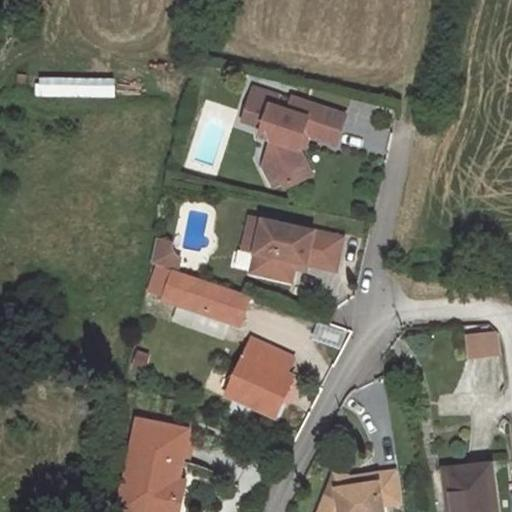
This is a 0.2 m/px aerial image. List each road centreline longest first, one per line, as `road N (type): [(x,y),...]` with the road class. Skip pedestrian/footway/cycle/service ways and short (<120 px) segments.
road 1 (residential): [(376,316),(273,511)]
road 2 (residential): [(408,118),(375,262),(376,316)]
road 3 (residential): [(511,321),(494,308),(376,316)]
road 4 (track): [(430,0),(408,118)]
